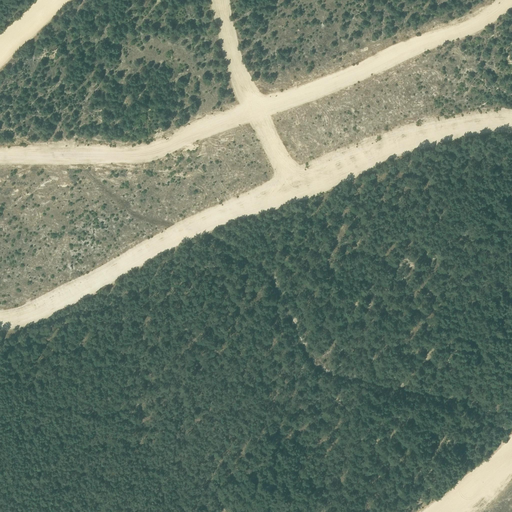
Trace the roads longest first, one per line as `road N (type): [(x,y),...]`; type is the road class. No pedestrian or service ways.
road 1 (track): [(0,320),(419,137),(511,124)]
road 2 (track): [(511,0),(469,27),(159,151),(0,155)]
road 3 (track): [(290,191),(236,70),(220,0)]
